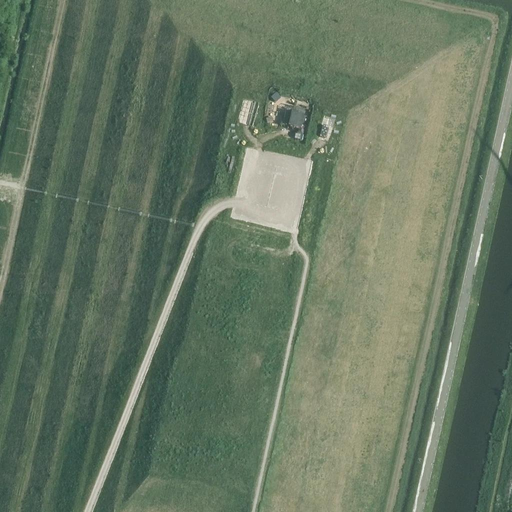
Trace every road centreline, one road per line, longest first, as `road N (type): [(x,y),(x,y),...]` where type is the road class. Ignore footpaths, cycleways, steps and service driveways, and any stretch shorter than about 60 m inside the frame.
road 1 (track): [(416,0),(494,21),(389,511)]
road 2 (track): [(309,166),(296,213),(225,205),(199,227),(87,511)]
road 3 (tertiary): [(418,511),(511,84)]
road 4 (track): [(0,287),(62,0)]
